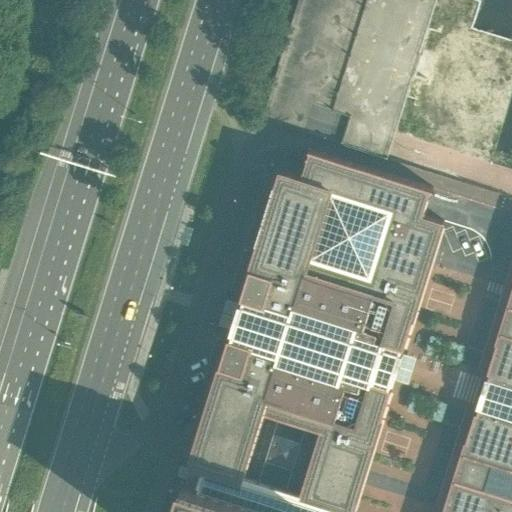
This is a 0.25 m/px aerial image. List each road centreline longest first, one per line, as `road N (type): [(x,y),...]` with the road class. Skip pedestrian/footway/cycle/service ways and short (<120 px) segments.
road 1 (primary): [(55,511),(212,0)]
road 2 (primary): [(131,0),(0,426)]
